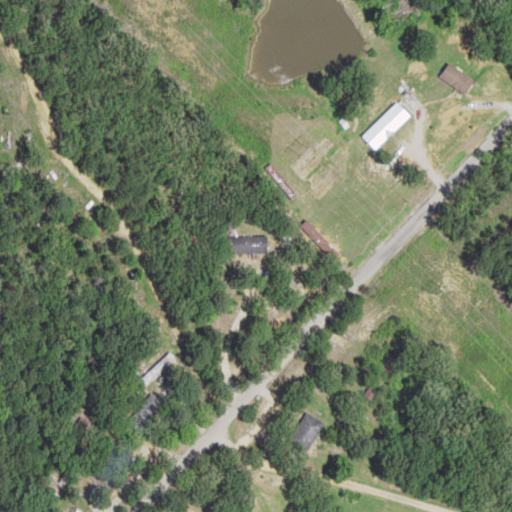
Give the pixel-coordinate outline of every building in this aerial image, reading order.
[(66,277),(77,275),(69,228),(58,230),(66,277)] [(267,254),(267,237),(228,237),(228,254),(267,254)] [(155,404),(144,400),(132,428),(143,432),(155,404)] [(289,444),(307,453),(323,421),(305,412),(289,444)] [(83,472),(109,493),(113,487),(88,466),(83,472)]
